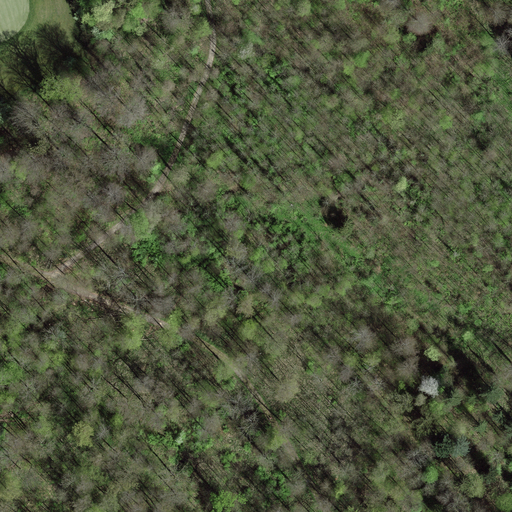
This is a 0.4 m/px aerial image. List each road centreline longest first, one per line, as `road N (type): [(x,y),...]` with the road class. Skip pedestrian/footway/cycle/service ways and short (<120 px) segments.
road 1 (track): [(0,259),(256,373),(331,511)]
road 2 (track): [(56,281),(166,175),(211,58),(210,0)]
